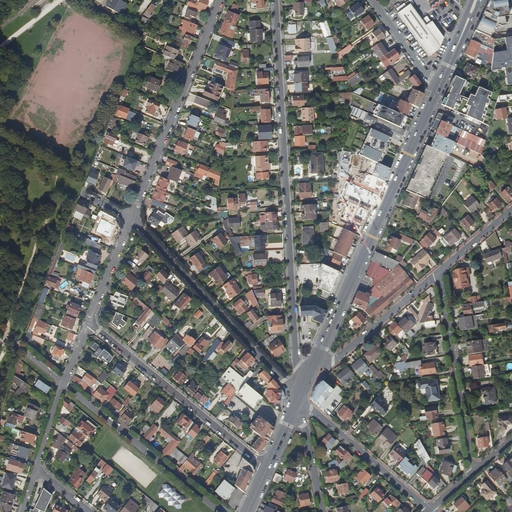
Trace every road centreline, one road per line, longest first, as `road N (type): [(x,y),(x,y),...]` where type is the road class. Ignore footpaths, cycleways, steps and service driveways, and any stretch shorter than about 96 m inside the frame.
road 1 (residential): [(300,398),(276,0)]
road 2 (primary): [(317,357),(437,88)]
road 3 (residential): [(130,218),(300,398)]
road 4 (residential): [(130,218),(220,0)]
road 5 (residential): [(88,324),(269,463)]
road 6 (residential): [(63,382),(221,511)]
road 7 (residential): [(437,273),(473,472)]
road 8 (residential): [(300,398),(429,510)]
road 9 (residential): [(317,357),(333,361),(437,273)]
